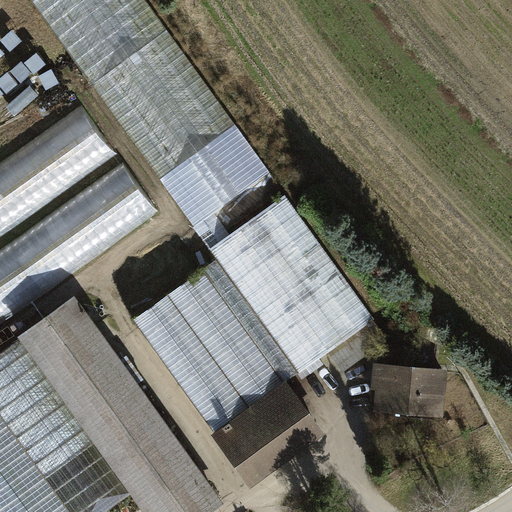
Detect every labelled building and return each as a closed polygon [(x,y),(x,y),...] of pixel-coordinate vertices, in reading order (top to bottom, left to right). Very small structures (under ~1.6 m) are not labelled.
[(145,0),(31,0),(196,228),(271,175),(145,0)] [(0,334),(157,227),(77,111),(0,163),(0,334)] [(373,318),(285,196),(211,249),(218,259),(134,318),(215,431),(283,382),(373,318)] [(71,299),(15,339),(139,511),(209,511),(220,505),(71,299)] [(12,348),(0,356),(0,511),(110,511),(126,501),(12,348)] [(442,372),(375,365),(373,387),(381,388),(379,408),(438,413),(442,372)] [(283,382),(215,431),(251,480),(318,431),(283,382)]
